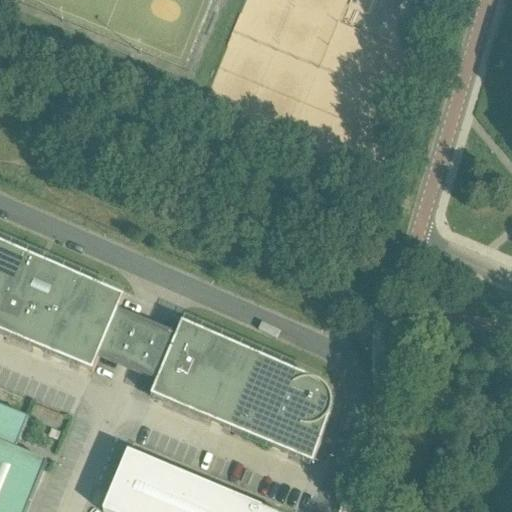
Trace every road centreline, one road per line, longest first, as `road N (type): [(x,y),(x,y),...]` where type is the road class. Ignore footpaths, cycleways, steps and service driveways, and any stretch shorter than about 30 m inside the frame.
road 1 (residential): [(511,281),(425,246),(417,232),(487,0)]
road 2 (unclassified): [(168,278),(327,347),(345,364),(354,410),(321,511)]
road 3 (unclassified): [(168,278),(69,511)]
road 4 (unclassified): [(0,205),(168,278)]
